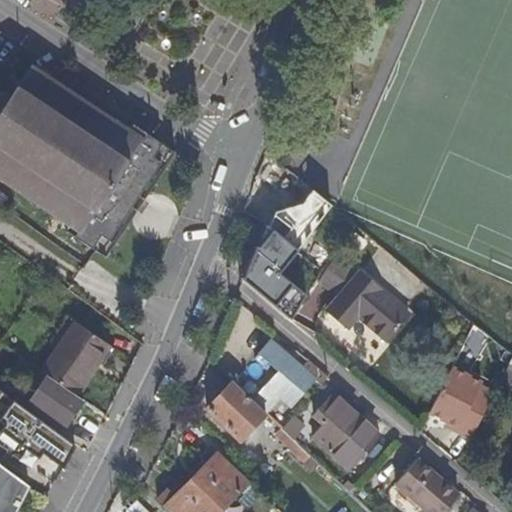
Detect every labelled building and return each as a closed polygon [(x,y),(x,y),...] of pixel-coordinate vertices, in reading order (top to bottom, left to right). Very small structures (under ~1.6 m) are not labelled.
[(160,163),(166,166),(175,153),(145,133),(141,139),(31,66),(9,99),(0,96),(0,95),(0,177),(79,230),(75,237),(105,257),(115,243),(109,239),(131,208),(134,210),(142,198),(139,195),(160,163)] [(115,243),(166,166),(160,163),(139,195),(142,198),(134,210),(131,208),(109,239),(115,243)] [(299,198),(308,187),(294,176),(276,168),(261,205),(281,214),(290,193),(299,198)] [(317,240),(334,252),(352,224),(335,213),(317,240)] [(274,307),(283,296),(272,286),(288,267),(273,254),(247,285),(274,307)] [(410,313),(359,272),(338,255),(320,283),(340,298),(325,316),(347,334),(357,322),(386,345),(410,313)] [(75,281),(112,305),(124,286),(87,262),(75,281)] [(77,396),(111,347),(77,323),(43,372),(77,396)] [(258,354),(276,371),(288,358),(270,341),(258,354)] [(64,427),(83,399),(77,396),(43,372),(20,357),(14,367),(26,376),(27,374),(40,384),(28,401),(64,427)] [(503,401),(511,382),(511,357),(494,394),(503,401)] [(299,368),(288,358),(276,371),(250,399),(265,412),(281,427),(282,428),(289,420),(270,402),(278,393),(290,404),(313,379),(319,385),(325,378),(306,360),(299,368)] [(239,439),(265,412),(250,399),(233,381),(207,407),(239,439)] [(40,450),(61,466),(73,443),(0,388),(0,420),(2,422),(0,425),(0,444),(5,449),(11,453),(29,466),(40,450)] [(314,437),(330,452),(360,418),(332,394),(317,410),(329,421),(314,437)] [(289,419),(282,428),(291,436),(301,425),(292,417),(289,419)] [(378,433),(360,418),(330,452),(348,467),(378,433)] [(305,462),(311,455),(291,436),(282,428),(281,427),(274,434),(305,462)] [(207,462),(190,479),(221,508),(246,483),(209,446),(200,455),(207,462)] [(11,453),(5,449),(0,456),(0,465),(1,466),(11,453)] [(396,483),(413,498),(430,469),(417,458),(396,483)] [(0,511),(14,511),(28,486),(1,466),(0,465),(0,511)] [(443,511),(459,494),(430,469),(413,498),(429,511),(443,511)] [(172,511),(217,511),(221,508),(190,479),(173,496),(164,487),(156,495),(172,511)]
